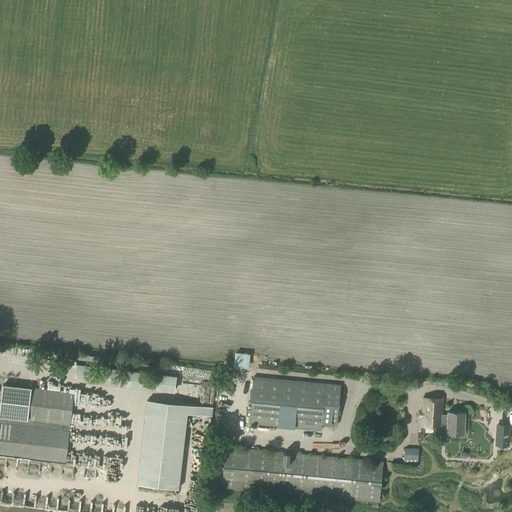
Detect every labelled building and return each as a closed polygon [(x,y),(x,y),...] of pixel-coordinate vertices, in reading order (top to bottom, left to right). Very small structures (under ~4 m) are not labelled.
[(254,377),(249,422),(320,429),(320,424),(336,426),(340,385),(254,377)] [(2,384),(0,403),(0,455),(65,463),(74,393),(2,384)] [(178,481),(184,409),(206,410),(207,400),(143,394),(136,478),(178,481)] [(418,412),(418,417),(418,426),(440,427),(440,426),(441,415),(441,399),(422,398),(421,412),(418,412)] [(440,426),(446,426),(446,433),(462,434),(464,413),(447,412),(447,415),(441,415),(440,426)] [(496,444),(497,424),(487,424),(486,443),(496,444)] [(397,437),(392,431),(385,436),(390,442),(397,437)] [(225,448),(221,488),(378,502),(382,462),(225,448)] [(404,448),(404,460),(417,460),(417,449),(404,448)] [(114,511),(126,511),(127,502),(115,501),(114,511)]
